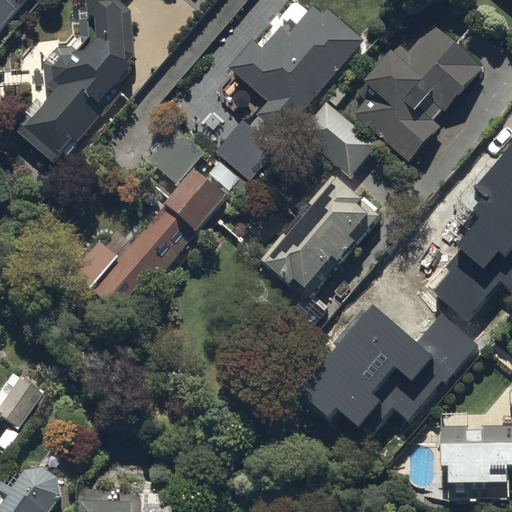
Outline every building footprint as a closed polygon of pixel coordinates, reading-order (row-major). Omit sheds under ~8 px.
[(0,0),(0,30),(22,0),(0,0)] [(80,15),(80,34),(75,49),(57,49),(44,65),(45,85),(53,91),(25,127),(34,135),(29,141),(54,162),(73,139),(78,144),(122,91),(115,85),(131,67),(130,62),(134,57),(131,9),(120,0),(94,0),(92,13),(80,15)] [(253,38),(229,68),(268,100),(257,114),(281,133),(305,105),(307,106),(335,72),(337,73),(365,39),(328,9),(323,14),(312,5),(307,11),(294,1),(278,21),(281,24),(263,46),(253,38)] [(373,90),(354,113),(410,160),(438,126),(431,120),(441,109),(444,112),(482,67),(433,26),(410,53),(400,44),(393,54),(390,51),(364,83),(373,90)] [(328,106),(301,139),(351,179),(378,146),(328,106)] [(176,187),(117,256),(99,242),(72,274),(117,313),(147,278),(154,284),(228,197),(192,166),(204,153),(176,129),(147,162),(176,187)] [(381,212),(336,176),(335,178),(332,175),(260,262),(308,302),(341,261),(339,259),(354,241),(355,243),(381,212)] [(448,276),(403,328),(449,368),(511,295),(511,223),(496,209),(442,270),(448,276)] [(0,418),(1,418),(19,431),(47,393),(15,370),(0,391),(0,418)] [(448,465),(448,481),(510,481),(510,465),(511,464),(511,425),(484,426),(484,430),(468,430),(468,425),(441,425),(441,465),(448,465)] [(3,479),(0,482),(0,511),(49,511),(68,485),(32,460),(14,487),(3,479)] [(132,511),(132,501),(80,500),(79,511),(132,511)]
